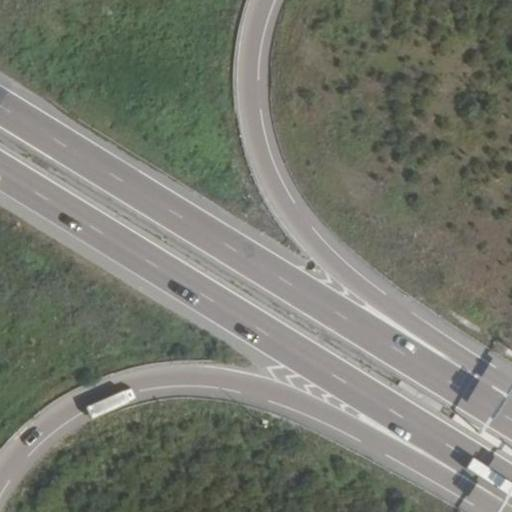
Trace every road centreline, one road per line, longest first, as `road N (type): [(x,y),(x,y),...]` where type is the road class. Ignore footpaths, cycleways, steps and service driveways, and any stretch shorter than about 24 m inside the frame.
road 1 (trunk): [(0,179),(511,494)]
road 2 (trunk): [(0,460),(80,403),(130,386),(206,380),(271,390),(468,490),(511,504)]
road 3 (trunk): [(471,387),(0,104)]
road 4 (trunk): [(471,387),(426,334),(324,257),(268,189),(244,99),(242,53),(255,0)]
